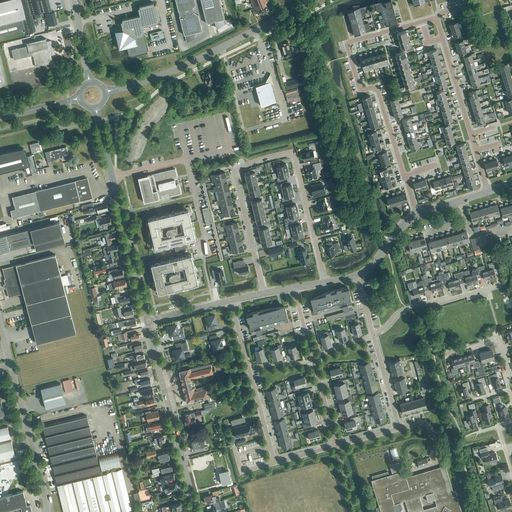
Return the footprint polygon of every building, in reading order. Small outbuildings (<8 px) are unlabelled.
[(52,13),(51,10),(48,0),(7,0),(0,2),(0,86),(7,84),(0,56),(0,37),(22,32),(22,30),(24,29),(25,33),(36,31),(32,15),(46,12),(46,14),(45,14),(48,26),(57,24),(54,12),(52,13)] [(175,0),(178,11),(179,16),(184,35),(185,35),(187,42),(195,37),(194,35),(195,34),(195,33),(195,32),(201,30),(198,14),(194,12),(192,7),(195,4),(194,0),(175,0)] [(225,24),(223,19),(224,19),(219,0),(200,0),(206,23),(215,21),(217,28),(225,24)] [(268,10),(265,3),(267,2),(265,0),(250,0),(254,9),(255,8),(258,14),(268,10)] [(388,0),(385,1),(375,4),(374,4),(376,10),(392,5),(390,0),(388,0)] [(154,5),(153,3),(139,7),(139,8),(137,8),(139,15),(122,20),(122,21),(121,22),(122,29),(115,30),(116,32),(114,33),(116,39),(118,49),(119,48),(120,50),(127,48),(129,55),(130,55),(131,57),(141,54),(147,53),(147,51),(148,51),(142,26),(158,22),(158,21),(159,20),(155,4),(154,5)] [(392,5),(376,10),(377,12),(381,11),(382,15),(394,11),(392,5)] [(365,13),(363,7),(347,11),(349,18),(365,13)] [(379,22),(380,22),(396,17),(394,11),(382,15),(383,19),(379,20),(379,22)] [(351,24),(362,20),(363,20),(362,16),(366,15),(365,13),(349,18),(351,24)] [(396,17),(380,22),(379,22),(381,28),(397,24),(396,17)] [(362,20),(351,24),(352,30),(368,25),(369,25),(368,23),(364,24),(363,20),(362,20)] [(451,30),(459,28),(458,24),(461,23),(460,21),(449,24),(451,30)] [(369,25),(368,25),(352,30),(354,36),(370,31),(369,25)] [(453,37),(461,34),(459,30),(462,29),(462,27),(459,28),(451,30),(453,37)] [(151,41),(164,38),(162,30),(149,34),(151,41)] [(46,41),(46,38),(27,43),(27,46),(11,50),(14,60),(33,55),(36,67),(53,63),(51,55),(55,54),(54,49),(53,49),(51,40),(46,41)] [(456,49),(464,46),(463,43),(466,42),(465,39),(455,43),(456,49)] [(289,47),(288,42),(281,44),(282,49),(281,50),(283,57),(293,55),(290,47),(289,47)] [(467,46),(464,46),(456,49),(458,55),(466,53),(465,49),(468,48),(467,46)] [(430,58),(438,56),(436,50),(428,52),(425,53),(427,57),(423,58),(424,60),(430,58)] [(473,60),(472,56),(475,55),(474,53),(463,56),(465,63),(473,60)] [(432,64),(440,62),(438,56),(430,58),(432,64)] [(363,70),(369,68),(366,59),(361,60),(363,70)] [(475,66),(473,62),(476,61),(476,60),(476,59),(473,60),(465,63),(467,69),(475,66)] [(434,70),(442,68),(440,62),(432,64),(433,67),(431,68),(431,69),(427,70),(428,72),(434,70)] [(501,72),(508,70),(507,64),(499,66),(501,72)] [(476,73),(476,72),(475,68),(478,67),(478,65),(475,66),(467,69),(469,75),(476,73)] [(435,77),(443,74),(442,68),(434,70),(435,73),(432,74),(432,75),(429,76),(429,78),(435,77)] [(502,78),(510,76),(508,70),(501,72),(502,78)] [(397,81),(402,79),(411,76),(410,71),(401,74),(402,77),(396,78),(397,81)] [(215,82),(211,72),(210,73),(209,72),(207,73),(207,74),(207,76),(203,78),(207,85),(208,88),(216,84),(215,82)] [(478,79),(477,75),(480,74),(479,72),(476,72),(476,73),(469,75),(470,81),(478,79)] [(261,106),(276,102),(271,84),(273,84),(270,74),(264,84),(255,86),(261,106)] [(437,83),(445,81),(443,74),(435,77),(437,83)] [(504,84),(511,82),(511,81),(510,76),(502,78),(504,84)] [(287,90),(306,84),(304,77),(285,82),(287,90)] [(478,79),(470,81),(472,87),(480,85),(479,81),(482,80),(481,78),(478,79)] [(445,81),(437,83),(439,89),(447,87),(445,81)] [(297,89),(285,92),(287,99),(299,96),(297,89)] [(448,89),(444,90),(436,92),(438,99),(445,96),(444,92),(448,91),(448,89)] [(470,99),(478,97),(476,93),(479,92),(479,90),(468,93),(470,99)] [(450,95),(445,96),(438,99),(439,105),(447,102),(446,99),(450,97),(450,95)] [(364,104),(371,102),(370,96),(369,96),(362,98),(363,102),(357,104),(357,106),(364,104)] [(472,106),(479,103),(478,99),(481,98),(481,96),(478,97),(470,99),(472,106)] [(399,104),(398,100),(401,99),(400,97),(389,100),(391,106),(399,104)] [(365,110),(373,108),(371,102),(364,104),(365,110)] [(441,111),(449,109),(447,102),(439,105),(441,111)] [(473,112),(481,109),(480,105),(483,105),(482,102),(479,103),(472,106),(473,112)] [(401,110),(400,106),(403,105),(402,103),(399,104),(391,106),(393,112),(401,110)] [(367,116),(375,114),(373,108),(365,110),(367,116)] [(401,110),(393,112),(395,119),(403,116),(402,112),(405,111),(404,109),(401,110)] [(443,117),(451,115),(449,109),(441,111),(443,117)] [(483,116),(482,112),(485,111),(484,109),(481,109),(473,112),(475,118),(483,116)] [(369,122),(377,120),(375,114),(367,116),(369,122)] [(451,115),(443,117),(445,123),(453,121),(451,115)] [(483,116),(475,118),(477,124),(485,122),(484,118),(487,117),(486,115),(483,116)] [(412,124),(410,120),(413,119),(413,117),(402,120),(404,126),(412,124)] [(365,131),(379,127),(377,120),(369,122),(370,127),(364,129),(365,131)] [(413,130),(412,126),(415,125),(415,123),(412,124),(404,126),(406,132),(413,130)] [(443,133),(451,130),(449,124),(441,126),(443,133)] [(415,136),(414,132),(417,131),(416,129),(413,130),(406,132),(407,138),(415,136)] [(453,137),(451,130),(443,133),(445,139),(453,137)] [(370,139),(377,137),(376,131),(368,133),(370,139)] [(417,138),(419,137),(418,135),(415,136),(407,138),(409,144),(414,143),(417,142),(416,138),(417,138)] [(371,145),(379,143),(377,137),(370,139),(371,145)] [(453,137),(445,139),(447,145),(455,143),(453,137)] [(39,141),(29,143),(32,152),(36,151),(35,147),(40,146),(39,141)] [(414,143),(409,144),(411,151),(419,148),(418,144),(421,143),(420,141),(417,142),(414,143)] [(379,143),(371,145),(373,152),(381,149),(379,143)] [(458,152),(466,150),(464,144),(456,146),(457,150),(454,151),(455,153),(458,152)] [(51,162),(61,159),(61,157),(68,155),(66,147),(48,151),(51,162)] [(0,171),(25,166),(27,174),(31,173),(25,149),(10,152),(0,153),(0,171)] [(460,159),(467,156),(466,150),(458,152),(459,156),(456,157),(456,160),(460,159)] [(310,159),(311,163),(317,162),(316,157),(314,158),(313,151),(302,154),(304,161),(310,159)] [(380,160),(388,157),(386,151),(378,153),(380,160)] [(461,165),(469,162),(467,156),(460,159),(461,162),(454,165),(449,166),(450,168),(461,165)] [(505,166),(511,164),(508,156),(502,158),(505,166)] [(388,157),(380,160),(382,166),(390,164),(388,157)] [(492,169),(498,168),(497,164),(496,160),(490,161),(492,169)] [(280,161),(273,163),(275,173),(278,172),(288,170),(286,164),(281,166),(280,161)] [(486,171),(492,169),(490,161),(484,163),(486,171)] [(463,171),(471,169),(469,162),(461,165),(463,169),(459,170),(460,172),(463,171)] [(313,167),(306,169),(309,180),(317,178),(316,173),(318,173),(317,170),(320,169),(319,163),(312,164),(313,167)] [(250,170),(251,173),(245,174),(246,180),(256,177),(255,172),(257,171),(256,168),(250,170)] [(381,176),(388,174),(386,168),(379,170),(381,176)] [(157,191),(159,196),(169,194),(169,196),(181,193),(180,187),(175,188),(174,186),(176,185),(174,179),(173,180),(172,178),(177,177),(175,169),(156,173),(157,177),(160,190),(157,191)] [(465,177),(473,175),(471,169),(463,171),(464,175),(461,176),(462,178),(465,177)] [(288,170),(278,172),(275,173),(277,182),(283,180),(283,177),(289,176),(288,170)] [(226,179),(226,178),(225,172),(210,176),(211,178),(214,177),(215,182),(226,179)] [(160,190),(157,177),(154,177),(153,174),(138,178),(144,203),(159,199),(159,196),(157,191),(160,190)] [(382,182),(390,180),(388,174),(381,176),(382,182)] [(467,183),(475,181),(473,175),(465,177),(466,181),(463,182),(464,184),(467,183)] [(445,178),(447,186),(453,184),(451,176),(445,178)] [(441,188),(438,180),(435,181),(433,177),(431,178),(432,180),(428,181),(430,188),(434,187),(435,190),(441,188)] [(44,216),(43,211),(92,198),(87,178),(12,197),(15,209),(10,210),(12,219),(18,218),(17,217),(37,212),(39,217),(44,216)] [(333,186),(332,178),(325,179),(327,187),(333,186)] [(441,188),(447,186),(445,178),(438,180),(441,188)] [(213,188),(214,190),(228,186),(226,179),(215,182),(216,187),(213,188)] [(419,181),(421,189),(428,187),(425,179),(419,181)] [(390,180),(382,182),(384,189),(392,186),(390,180)] [(415,191),(421,189),(419,181),(413,183),(415,191)] [(467,183),(468,187),(465,188),(465,190),(476,187),(475,181),(467,183)] [(223,260),(204,182),(201,183),(201,185),(203,185),(203,188),(202,188),(203,190),(204,190),(204,193),(203,193),(204,195),(205,195),(206,198),(204,198),(205,200),(206,200),(207,203),(206,203),(206,205),(207,205),(208,208),(202,209),(206,225),(212,223),(213,226),(211,226),(212,229),(213,228),(214,231),(212,231),(213,233),(214,233),(215,236),(214,236),(214,238),(215,238),(216,241),(215,241),(216,245),(217,245),(218,247),(216,248),(217,250),(218,250),(219,252),(218,252),(218,255),(219,255),(220,260),(223,260)] [(279,187),(279,190),(280,193),(293,190),(291,184),(285,186),(284,183),(277,184),(278,188),(279,187)] [(312,190),(311,190),(313,197),(325,194),(324,187),(323,188),(322,183),(311,186),(312,190)] [(230,193),(230,192),(228,186),(214,190),(214,192),(217,191),(218,196),(230,193)] [(259,188),(248,190),(250,196),(253,195),(254,198),(260,196),(259,193),(260,193),(259,188)] [(293,190),(280,193),(282,202),(288,200),(287,197),(294,196),(293,190)] [(216,201),(217,203),(231,200),(230,193),(218,196),(219,201),(216,201)] [(399,195),(401,203),(408,201),(405,193),(399,195)] [(395,205),(401,203),(399,195),(392,197),(395,205)] [(392,197),(386,199),(389,207),(395,205),(392,197)] [(326,204),(324,199),(317,200),(319,206),(316,207),(318,215),(328,212),(326,204)] [(233,207),(233,206),(231,200),(217,203),(217,205),(220,205),(221,210),(233,207)] [(491,206),(494,216),(499,214),(497,205),(494,205),(493,201),(491,202),(492,206),(491,206)] [(94,209),(93,203),(82,206),(84,214),(97,210),(98,213),(108,211),(107,205),(97,208),(94,209)] [(282,210),(284,209),(285,213),(297,210),(296,204),(290,206),(289,203),(281,205),(282,210)] [(494,216),(491,206),(489,207),(488,205),(487,203),(485,204),(486,208),(488,217),(494,216)] [(183,210),(148,219),(154,243),(151,244),(153,251),(160,249),(160,247),(181,241),(182,245),(186,244),(185,241),(195,238),(189,214),(192,213),(190,206),(183,208),(183,210)] [(483,219),(480,209),(477,210),(476,206),(474,207),(475,211),(477,220),(483,219)] [(235,214),(233,207),(221,210),(222,214),(220,215),(220,217),(230,215),(235,214)] [(503,218),(508,216),(506,207),(500,209),(503,218)] [(477,220),(475,211),(472,212),(471,208),(468,209),(469,212),(469,213),(472,222),(477,220)] [(483,219),(488,217),(486,208),(480,209),(483,219)] [(299,216),(297,210),(285,213),(286,219),(299,216)] [(265,215),(255,218),(256,223),(263,222),(264,225),(270,223),(268,218),(266,218),(265,215)] [(100,231),(108,229),(107,225),(111,224),(109,217),(102,219),(99,220),(101,227),(99,227),(100,231)] [(323,224),(321,225),(323,232),(333,229),(331,222),(330,222),(329,217),(321,219),(322,222),(323,222),(323,224)] [(0,252),(63,236),(59,221),(0,237),(0,252)] [(237,223),(223,226),(222,226),(223,228),(226,228),(227,232),(239,229),(237,223)] [(264,225),(264,228),(258,229),(259,235),(269,232),(268,227),(270,227),(270,223),(264,225)] [(294,223),(288,224),(285,225),(286,230),(289,229),(290,233),(302,230),(301,224),(294,226),(294,223)] [(461,233),(464,243),(469,241),(465,227),(463,228),(463,230),(463,232),(461,233)] [(227,232),(228,237),(225,238),(226,240),(240,236),(239,229),(227,232)] [(464,243),(461,233),(459,229),(457,230),(458,232),(457,232),(457,234),(455,234),(458,244),(464,243)] [(302,230),(290,233),(292,242),(298,240),(298,237),(304,235),(302,230)] [(458,244),(455,234),(454,230),(451,231),(452,233),(450,234),(451,235),(450,236),(453,246),(458,244)] [(453,246),(450,236),(448,232),(446,233),(447,236),(444,237),(447,248),(453,246)] [(102,236),(102,233),(88,237),(89,241),(101,238),(102,239),(103,239),(105,245),(112,243),(111,240),(115,239),(114,233),(109,235),(109,234),(102,236)] [(418,239),(421,250),(427,248),(424,238),(423,234),(421,234),(422,238),(418,239)] [(447,248),(444,237),(443,234),(440,234),(441,237),(440,237),(440,238),(439,239),(442,249),(447,248)] [(421,250),(418,239),(417,235),(415,236),(416,238),(415,240),(413,241),(416,251),(421,250)] [(442,249),(439,239),(437,235),(435,236),(436,238),(436,240),(433,241),(436,251),(442,249)] [(242,243),(240,236),(226,240),(226,242),(229,241),(230,246),(242,243)] [(345,244),(341,245),(342,251),(348,250),(349,251),(354,247),(348,237),(343,240),(345,244)] [(416,251),(413,241),(412,237),(410,238),(411,241),(407,242),(410,253),(416,251)] [(436,251),(433,241),(432,237),(430,237),(431,241),(428,242),(431,252),(436,251)] [(331,242),(325,243),(329,257),(335,255),(334,253),(340,251),(338,242),(332,244),(331,242)] [(242,243),(230,246),(231,251),(229,251),(229,254),(244,250),(242,243)] [(155,261),(148,262),(150,269),(152,269),(158,293),(168,290),(169,294),(173,293),(172,289),(193,284),(194,287),(201,285),(200,278),(197,278),(191,254),(181,257),(179,249),(186,247),(186,244),(182,245),(182,246),(175,248),(177,258),(156,263),(155,261)] [(115,258),(114,258),(113,252),(118,250),(116,245),(103,248),(106,260),(109,260),(110,266),(117,264),(115,258)] [(268,250),(269,256),(283,253),(281,246),(268,250)] [(309,258),(308,253),(307,253),(306,249),(302,250),(301,248),(297,249),(299,256),(301,256),(302,263),(305,263),(308,263),(308,262),(309,262),(308,258),(309,258)] [(81,258),(92,255),(90,249),(79,252),(81,258)] [(67,275),(61,276),(55,255),(16,265),(3,269),(2,268),(5,279),(4,279),(8,297),(23,293),(36,343),(76,333),(63,286),(70,285),(67,275)] [(249,272),(247,265),(244,266),(243,264),(245,264),(243,260),(233,263),(234,269),(238,268),(239,274),(242,274),(242,275),(247,274),(247,273),(246,273),(249,272)] [(487,270),(490,278),(495,277),(493,269),(496,268),(494,262),(489,264),(490,269),(487,270)] [(479,273),(477,267),(476,263),(473,264),(474,268),(471,269),(473,274),(470,275),(472,284),(478,282),(476,274),(479,273)] [(490,278),(487,270),(485,271),(483,265),(477,267),(479,273),(482,272),(484,280),(490,278)] [(219,283),(226,281),(222,269),(218,271),(217,268),(212,270),(213,275),(216,275),(219,283)] [(96,278),(100,277),(99,275),(106,273),(105,269),(95,272),(96,278)] [(118,270),(118,269),(108,271),(109,275),(112,275),(113,279),(124,276),(123,275),(124,274),(123,273),(122,269),(118,270)] [(472,284),(470,275),(468,276),(466,271),(460,273),(461,278),(465,277),(467,285),(472,284)] [(455,289),(453,280),(450,281),(448,273),(442,275),(444,283),(447,282),(450,290),(455,289)] [(458,279),(461,278),(460,273),(454,274),(456,279),(453,280),(455,289),(461,287),(458,279)] [(441,284),(444,283),(442,275),(436,277),(437,279),(434,280),(435,282),(437,291),(443,289),(441,284)] [(437,291),(435,282),(434,280),(431,281),(431,278),(424,280),(426,285),(429,284),(432,292),(437,291)] [(115,289),(127,286),(125,279),(113,282),(114,283),(108,284),(110,290),(115,289)] [(423,286),(426,285),(424,280),(419,282),(420,287),(417,287),(420,296),(425,294),(423,286)] [(415,281),(407,283),(408,285),(409,290),(412,289),(415,297),(420,296),(417,287),(416,283),(415,281)] [(351,302),(347,287),(344,288),(340,288),(341,290),(329,293),(329,292),(326,292),(327,294),(318,296),(318,298),(310,300),(314,312),(323,309),(324,312),(342,307),(343,310),(348,308),(347,303),(351,302)] [(129,298),(128,295),(124,296),(124,295),(120,296),(120,297),(114,299),(114,298),(111,299),(113,304),(115,303),(121,302),(122,304),(130,302),(130,301),(130,300),(130,298),(129,298)] [(124,312),(124,313),(122,314),(120,307),(114,308),(116,317),(125,315),(125,318),(133,316),(133,315),(134,314),(133,313),(132,312),(132,310),(124,312)] [(288,319),(284,307),(277,309),(277,307),(253,314),(253,312),(246,315),(250,329),(255,328),(256,333),(262,332),(261,330),(279,325),(278,322),(288,319)] [(213,326),(213,324),(217,323),(214,315),(206,317),(207,323),(205,324),(207,332),(215,329),(214,326),(213,326)] [(131,321),(130,319),(118,322),(119,327),(126,325),(127,327),(136,325),(135,320),(131,321)] [(354,324),(354,322),(348,324),(349,329),(352,329),(354,336),(362,333),(359,323),(354,324)] [(176,325),(167,327),(168,329),(167,329),(168,333),(169,333),(169,335),(175,334),(176,340),(185,338),(182,328),(178,329),(177,329),(176,325)] [(348,339),(345,328),(337,330),(336,329),(333,329),(335,335),(337,334),(339,341),(348,339)] [(278,331),(253,338),(254,341),(279,334),(278,331)] [(325,335),(320,336),(323,348),(332,345),(330,338),(332,338),(330,332),(327,333),(327,331),(324,332),(325,335)] [(127,332),(121,333),(122,340),(127,339),(131,338),(132,341),(140,339),(138,333),(127,336),(127,332)] [(211,340),(213,345),(209,346),(211,353),(215,352),(214,350),(223,348),(220,339),(217,340),(216,338),(217,338),(216,334),(209,336),(210,340),(211,340)] [(183,351),(184,351),(188,350),(186,341),(175,344),(176,348),(176,347),(177,350),(173,351),(174,353),(173,353),(174,357),(175,357),(176,359),(184,357),(183,351)] [(266,351),(265,346),(263,342),(257,343),(259,349),(254,350),(257,361),(266,359),(264,352),(266,351)] [(142,350),(141,343),(132,345),(129,346),(130,350),(135,349),(135,352),(142,350)] [(273,360),(282,358),(280,351),(282,350),(280,344),(277,345),(278,347),(270,349),(273,360)] [(299,357),(296,345),(288,348),(287,346),(285,347),(286,352),(288,352),(290,359),(299,357)] [(485,352),(488,360),(494,359),(492,350),(485,352)] [(485,361),(488,360),(485,352),(479,354),(482,364),(485,363),(485,361)] [(144,358),(143,353),(133,355),(129,356),(130,359),(133,358),(134,361),(144,358)] [(482,374),(480,366),(478,361),(475,362),(472,353),(467,355),(470,363),(472,363),(474,368),(476,367),(478,375),(482,374)] [(220,370),(218,361),(219,361),(218,357),(210,359),(212,366),(214,366),(215,371),(220,370)] [(467,372),(466,370),(462,357),(457,358),(459,367),(462,366),(464,373),(467,372)] [(456,367),(459,367),(457,358),(451,360),(454,368),(451,369),(452,374),(458,373),(456,367)] [(390,369),(401,366),(399,360),(389,363),(390,369)] [(134,365),(130,366),(131,370),(146,366),(145,361),(134,364),(134,365)] [(361,372),(371,369),(371,367),(370,367),(369,363),(360,366),(361,372)] [(213,373),(210,364),(190,369),(179,371),(182,385),(183,389),(187,403),(209,397),(210,402),(216,401),(215,396),(213,396),(211,389),(207,390),(206,386),(194,389),(191,379),(213,373)] [(401,366),(390,369),(392,375),(402,372),(401,366)] [(341,372),(340,367),(332,370),(332,369),(330,369),(332,377),(339,375),(340,378),(346,377),(344,371),(341,372)] [(363,379),(373,376),(372,372),(371,369),(361,372),(363,379)] [(494,379),(493,375),(487,376),(489,382),(492,381),(494,388),(500,386),(498,378),(494,379)] [(365,385),(375,382),(374,380),(373,376),(363,379),(365,385)] [(293,391),(299,390),(298,387),(306,385),(304,377),(294,380),(295,385),(292,386),(293,391)] [(478,393),(484,391),(482,384),(485,383),(484,377),(477,379),(479,383),(475,384),(478,393)] [(395,387),(406,384),(404,378),(393,381),(395,387)] [(63,380),(65,392),(72,391),(70,379),(63,380)] [(140,380),(139,379),(134,380),(136,385),(141,384),(142,387),(151,384),(149,379),(143,380),(143,379),(140,380)] [(345,385),(348,384),(346,379),(341,380),(341,383),(334,385),(336,391),(346,388),(345,385)] [(375,382),(365,385),(367,392),(376,389),(375,384),(376,384),(375,382)] [(462,398),(469,396),(467,389),(470,388),(468,382),(462,384),(463,388),(459,389),(462,398)] [(46,409),(66,403),(60,383),(40,388),(46,409)] [(406,384),(395,387),(397,393),(407,390),(406,384)] [(153,394),(152,388),(142,390),(142,391),(141,392),(141,391),(136,392),(137,395),(143,394),(143,397),(153,394)] [(345,398),(351,397),(350,391),(347,392),(346,388),(336,391),(337,397),(345,395),(345,398)] [(267,398),(277,395),(276,389),(266,391),(267,396),(267,398)] [(299,401),(310,398),(308,393),(301,395),(300,392),(294,393),(295,399),(298,398),(299,401)] [(370,403),(380,400),(379,398),(378,394),(368,396),(370,403)] [(269,404),(279,402),(277,395),(267,398),(268,400),(269,404)] [(155,404),(153,397),(149,398),(148,398),(145,399),(145,400),(138,401),(140,406),(146,404),(147,406),(155,404)] [(340,409),(351,406),(350,403),(353,402),(351,397),(345,398),(346,401),(339,403),(340,409)] [(303,406),(311,404),(310,398),(299,401),(300,405),(297,406),(299,411),(304,409),(303,406)] [(417,399),(420,410),(426,408),(423,398),(417,399)] [(414,411),(420,410),(417,399),(411,401),(414,411)] [(372,409),(381,407),(380,402),(380,400),(370,403),(372,409)] [(408,413),(414,411),(411,401),(406,402),(408,413)] [(205,410),(215,408),(214,402),(204,405),(205,410)] [(271,411),(281,408),(279,402),(269,404),(271,408),(270,409),(271,411)] [(403,415),(408,413),(406,402),(400,404),(403,415)] [(503,408),(502,404),(496,406),(498,412),(499,411),(501,418),(508,416),(505,407),(503,408)] [(492,421),(490,415),(491,415),(488,405),(483,407),(484,412),(482,413),(484,419),(485,419),(486,423),(492,421)] [(349,413),(350,416),(356,414),(355,409),(352,409),(351,406),(340,409),(342,415),(349,413)] [(373,416),(383,413),(383,411),(382,411),(381,407),(372,409),(373,416)] [(281,408),(271,411),(271,413),(272,413),(273,417),(283,414),(281,408)] [(313,410),(305,412),(304,409),(299,411),(300,417),(303,416),(304,419),(314,416),(313,410)] [(470,428),(476,426),(474,417),(477,416),(475,410),(470,411),(471,415),(466,416),(467,420),(464,421),(465,426),(466,427),(467,427),(468,428),(469,428),(470,427),(470,428)] [(159,419),(158,411),(151,413),(150,411),(145,413),(148,422),(159,419)] [(190,427),(195,426),(195,424),(195,422),(194,418),(194,417),(196,417),(197,416),(202,415),(200,411),(195,412),(196,412),(193,413),(190,413),(184,415),(186,420),(185,420),(186,425),(189,424),(189,426),(190,427)] [(383,413),(373,416),(375,422),(385,419),(384,415),(383,413)] [(87,416),(42,426),(63,511),(122,511),(131,510),(122,470),(105,474),(104,472),(102,473),(102,474),(101,475),(100,470),(101,470),(102,472),(121,467),(121,465),(118,452),(97,457),(87,416)] [(314,416),(304,419),(305,422),(302,423),(304,429),(309,427),(309,424),(316,422),(314,416)] [(346,430),(357,427),(355,423),(359,421),(358,416),(350,418),(351,421),(344,423),(346,430)] [(276,429),(286,426),(284,419),(274,422),(276,426),(275,426),(276,429)] [(249,435),(255,433),(251,421),(246,423),(246,424),(232,428),(235,438),(249,434),(249,435)] [(148,432),(162,429),(160,423),(150,425),(150,424),(146,425),(148,432)] [(0,440),(10,438),(7,426),(0,428),(0,440)] [(278,435),(288,432),(286,426),(276,429),(276,431),(277,431),(278,435)] [(311,432),(310,429),(304,431),(306,436),(309,435),(310,440),(318,438),(318,439),(320,438),(318,430),(311,432)] [(279,441),(289,439),(288,432),(278,435),(279,439),(279,441)] [(153,436),(148,438),(148,440),(152,439),(152,441),(155,440),(156,444),(164,442),(164,441),(165,441),(164,438),(163,438),(163,435),(157,437),(157,436),(153,436)] [(202,438),(199,439),(199,438),(190,440),(192,446),(191,446),(191,447),(191,448),(191,449),(192,450),(198,449),(198,452),(205,450),(203,443),(204,443),(202,438)] [(289,439),(279,441),(280,444),(280,443),(282,448),(291,445),(289,439)] [(0,459),(15,456),(11,441),(0,443),(0,459)] [(488,455),(486,448),(479,450),(482,460),(485,459),(486,464),(491,463),(491,465),(497,464),(496,461),(497,461),(494,453),(488,455)] [(170,460),(168,451),(157,454),(159,462),(170,460)] [(419,467),(429,464),(427,458),(417,461),(419,467)] [(392,474),(388,475),(387,472),(371,476),(372,480),(371,480),(379,507),(375,508),(376,511),(399,511),(402,508),(400,502),(405,501),(407,511),(461,511),(458,502),(457,497),(456,493),(455,490),(453,491),(452,490),(445,466),(440,467),(406,477),(404,470),(401,471),(398,462),(394,463),(389,465),(392,474)] [(162,473),(172,470),(171,465),(152,470),(153,474),(151,475),(152,478),(159,476),(158,472),(162,471),(162,473)] [(228,472),(228,470),(219,472),(222,484),(231,482),(229,474),(230,474),(229,471),(228,472)] [(165,476),(160,477),(162,484),(168,483),(168,481),(174,479),(173,474),(165,476)] [(502,480),(501,475),(494,477),(494,478),(492,479),(491,477),(487,478),(488,480),(487,481),(488,486),(491,485),(493,491),(504,488),(501,481),(502,480)] [(165,493),(173,491),(173,490),(177,489),(175,483),(167,485),(168,488),(164,489),(165,493)] [(0,511),(31,511),(30,505),(27,505),(23,491),(0,497),(0,511)] [(211,495),(203,497),(205,503),(209,502),(209,505),(213,504),(221,501),(220,498),(216,499),(215,496),(212,497),(211,495)] [(502,502),(501,498),(494,500),(496,507),(499,506),(501,511),(511,508),(508,500),(502,502)] [(211,509),(207,510),(207,511),(216,511),(216,510),(219,509),(220,509),(226,507),(224,500),(221,501),(213,504),(214,507),(211,508),(211,509)] [(180,503),(162,507),(163,511),(165,511),(172,511),(182,509),(180,503)]
